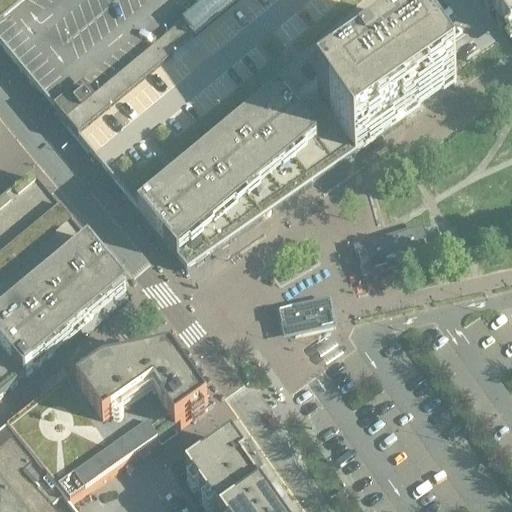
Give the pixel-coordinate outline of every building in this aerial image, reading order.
[(407,121),(402,115),(450,82),(454,88),(456,87),(395,0),(0,0),(0,49),(3,53),(5,51),(17,66),(15,67),(35,91),(37,90),(56,113),(54,114),(187,275),(407,121)] [(511,0),(484,0),(488,5),(483,8),(488,14),(492,11),(501,23),(496,26),(500,32),(505,29),(511,38),(511,0)] [(0,399),(38,368),(127,294),(32,179),(29,181),(30,181),(0,205),(0,399)] [(421,231),(366,248),(374,275),(429,258),(421,231)] [(330,308),(290,317),(295,339),(335,330),(330,308)] [(7,431),(63,499),(70,508),(208,412),(176,365),(175,359),(172,360),(70,382),(7,431)] [(0,511),(53,511),(52,510),(63,499),(7,431),(6,432),(6,431),(0,436),(0,511)] [(279,511),(231,444),(186,476),(210,511),(279,511)]
